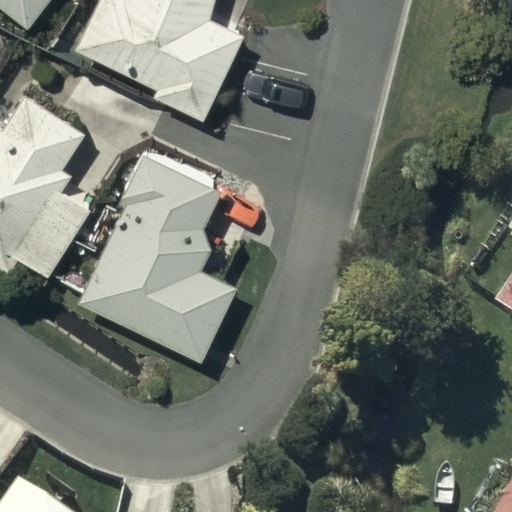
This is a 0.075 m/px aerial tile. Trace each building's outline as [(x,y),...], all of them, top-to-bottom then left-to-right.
[(0,0),(0,5),(26,27),(47,0),(0,0)] [(211,20),(215,0),(98,0),(75,48),(156,86),(152,94),(202,118),(242,35),(211,20)] [(0,265),(8,272),(18,258),(46,277),(89,214),(60,194),(72,176),(62,169),(86,133),(24,91),(0,127),(0,265)] [(209,247),(202,223),(218,191),(143,154),(119,201),(126,204),(78,301),(200,361),(237,285),(200,267),(209,247)] [(65,511),(38,492),(28,506),(18,498),(8,511),(65,511)]
